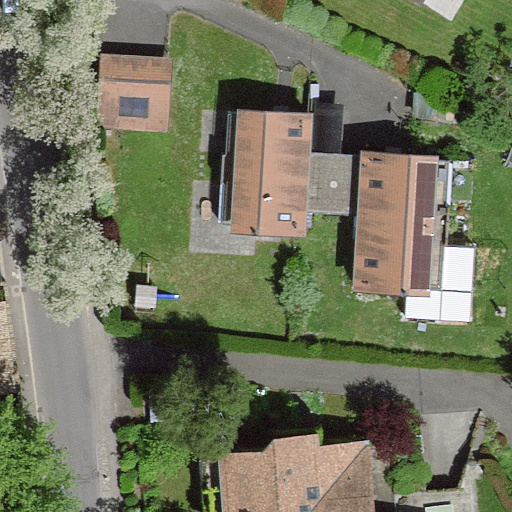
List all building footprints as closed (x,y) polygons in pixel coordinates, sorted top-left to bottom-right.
[(164,124),(168,64),(108,60),(105,121),(164,124)] [(223,223),(239,224),(245,112),(230,112),(223,223)] [(307,150),(309,113),(291,112),(290,116),(245,112),(239,224),(284,227),(284,231),(303,231),(304,211),(307,150)] [(367,154),(307,150),(304,211),(364,215),(367,154)] [(367,151),(367,154),(364,215),(359,287),(379,288),(379,284),(426,286),(432,158),(387,156),(387,153),(367,151)] [(450,159),(432,158),(426,286),(445,287),(450,159)] [(0,305),(0,388),(11,387),(1,306),(0,305)] [(170,420),(168,394),(151,395),(153,421),(170,420)] [(366,511),(361,440),(229,450),(234,511),(366,511)]
